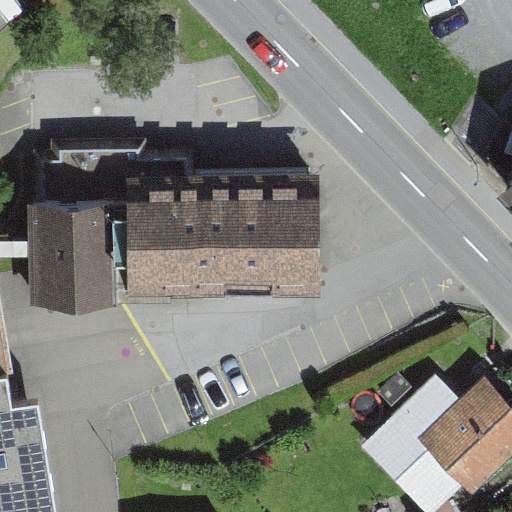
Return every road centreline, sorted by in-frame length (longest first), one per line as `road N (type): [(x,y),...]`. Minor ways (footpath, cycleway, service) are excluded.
road 1 (tertiary): [(511,283),(238,0)]
road 2 (unknown): [(288,51),(16,97)]
